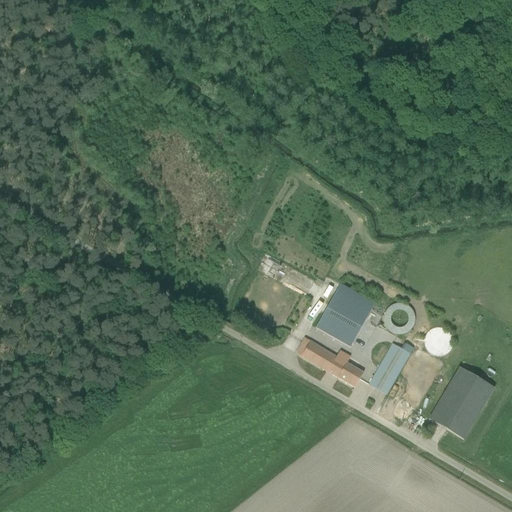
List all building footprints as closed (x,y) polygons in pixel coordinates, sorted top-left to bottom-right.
[(320,305),(308,326),(348,350),(373,308),(339,287),(326,308),(320,305)] [(315,298),(320,301),(327,290),(322,287),(315,298)] [(297,327),(304,313),(300,310),(293,325),(297,327)] [(306,338),(295,356),(354,390),(362,376),(323,354),(325,349),(306,338)] [(364,385),(383,396),(407,357),(388,345),(364,385)] [(492,388),(458,369),(429,420),(463,439),(492,388)]
